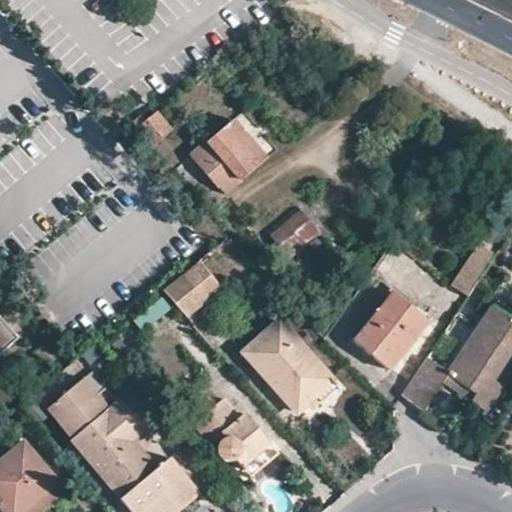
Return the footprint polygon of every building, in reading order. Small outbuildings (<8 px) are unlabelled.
[(154,112),(135,129),(150,146),(169,129),(154,112)] [(187,155),(222,195),(266,157),(233,119),(208,142),(205,138),(187,155)] [(297,207),(267,236),(289,260),(319,231),(297,207)] [(494,251),(482,243),(462,274),(475,282),(494,251)] [(215,288),(193,261),(159,289),(182,315),(215,288)] [(421,322),(388,296),(354,339),(387,366),(421,322)] [(143,332),(171,312),(162,299),(133,319),(143,332)] [(469,401),(485,412),(511,369),(511,322),(488,307),(446,372),(475,392),(470,400),(469,401)] [(259,337),(241,353),(294,412),(310,398),(303,390),(322,371),(277,320),(274,322),(264,312),(249,326),(259,337)] [(0,349),(13,338),(0,323),(0,349)] [(400,396),(420,412),(441,381),(446,372),(425,358),(400,396)] [(303,390),(310,398),(330,380),(322,371),(303,390)] [(446,372),(441,381),(470,400),(475,392),(446,372)] [(70,438),(68,440),(128,511),(134,511),(143,505),(149,511),(150,511),(160,502),(167,509),(175,502),(179,508),(196,494),(166,458),(156,466),(132,439),(143,430),(117,399),(106,407),(86,424),(74,410),(94,393),(82,378),(46,409),(70,438)] [(201,390),(179,409),(213,451),(213,455),(215,458),(218,462),(223,463),(229,463),(232,459),(239,467),(266,443),(241,414),(237,417),(220,398),(213,404),(201,390)] [(74,410),(86,424),(106,407),(94,393),(74,410)] [(0,458),(0,510),(1,511),(22,511),(56,483),(20,441),(0,458)] [(167,509),(160,502),(150,511),(149,511),(143,505),(134,511),(174,511),(179,508),(175,502),(167,509)]
